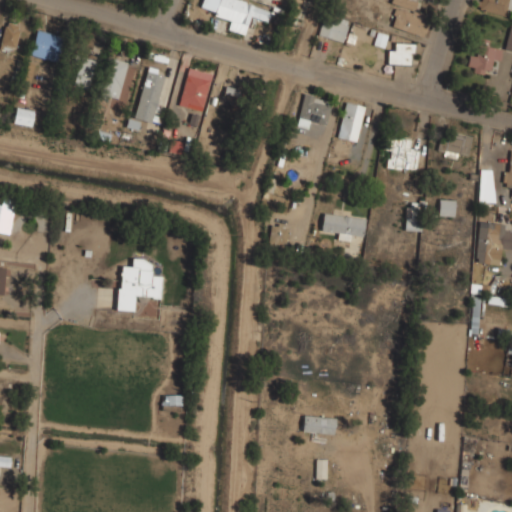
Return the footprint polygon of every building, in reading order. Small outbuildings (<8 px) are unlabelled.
[(200,0),(198,9),(229,17),(226,29),(243,33),(248,16),(281,24),(286,0),(200,0)] [(390,0),(392,8),(417,5),(416,0),(390,0)] [(511,8),(511,0),(476,0),(475,8),(510,17),(511,8)] [(389,26),(423,37),(429,20),(395,8),(389,26)] [(342,41),(347,23),(321,16),(316,34),(342,41)] [(1,50),(17,50),(17,22),(1,22),(1,50)] [(511,24),(510,24),(503,47),(511,50),(511,24)] [(60,34),(34,30),(29,55),(55,60),(60,34)] [(383,47),(386,35),(376,32),(373,45),(383,47)] [(499,52),(479,41),(465,66),(485,77),(499,52)] [(412,42),(386,42),(386,65),(412,65),(412,42)] [(71,84),(87,88),(95,59),(79,55),(71,84)] [(117,98),(126,62),(107,57),(98,93),(117,98)] [(163,74),(144,70),(133,117),(151,122),(163,74)] [(201,107),(207,80),(184,75),(178,102),(201,107)] [(216,104),(237,110),(243,92),(222,85),(216,104)] [(307,120),(325,123),(330,98),(302,93),(295,125),(306,127),(307,120)] [(344,101),(337,138),(355,141),(362,105),(344,101)] [(11,121),(29,127),(34,111),(16,106),(11,121)] [(457,153),(467,154),(470,135),(449,133),(448,141),(438,140),(436,155),(457,158),(457,153)] [(417,151),(408,150),(410,139),(388,137),(384,166),(414,170),(417,151)] [(511,151),(505,151),(501,185),(511,186),(510,196),(511,196),(511,151)] [(437,215),(453,215),(453,199),(437,199),(437,215)] [(11,202),(0,201),(0,230),(10,231),(11,202)] [(405,230),(418,231),(419,203),(406,202),(405,230)] [(349,241),(350,234),(362,235),(364,216),(321,212),(319,230),(337,231),(336,239),(349,241)] [(477,221),(474,261),(498,264),(499,249),(511,250),(511,241),(511,231),(502,231),(503,223),(477,221)] [(286,225),(268,224),(267,243),(285,244),(286,225)] [(152,258),(129,257),(129,266),(116,266),(115,310),(134,311),(134,298),(160,299),(161,275),(151,274),(152,258)] [(180,405),(181,396),(161,395),(161,401),(167,401),(167,404),(180,405)] [(301,433),(333,433),(334,416),(301,416),(301,433)] [(0,464),(7,465),(8,455),(0,454),(0,464)] [(314,478),(326,478),(326,458),(314,458),(314,478)]
